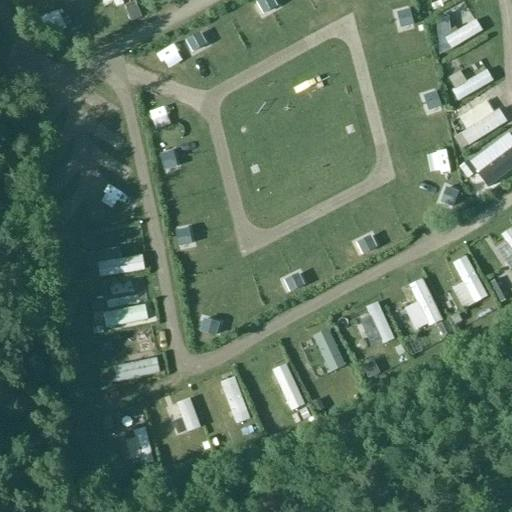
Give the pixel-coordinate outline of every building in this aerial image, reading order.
[(105,0),(110,10),(132,2),(131,0),(105,0)] [(351,0),(358,18),(396,5),(394,0),(351,0)] [(215,24),(194,33),(205,59),(225,50),(215,24)] [(452,54),(484,38),(476,24),(444,40),(452,54)] [(165,69),(186,52),(177,41),(157,58),(165,69)] [(452,95),(459,108),(494,91),(483,69),(461,80),(465,89),(452,95)] [(158,86),(148,87),(150,113),(160,112),(158,86)] [(487,109),(460,125),(468,139),(459,144),(466,158),(509,134),(500,118),(494,121),(487,109)] [(511,145),(509,142),(470,170),(478,182),(511,156),(511,145)] [(111,252),(90,253),(91,276),(111,275),(111,252)] [(106,277),(92,278),(93,293),(107,291),(106,277)] [(105,337),(148,333),(145,303),(102,307),(105,337)] [(313,343),(331,380),(345,373),(327,337),(313,343)] [(155,356),(113,359),(114,381),(156,379),(155,356)] [(291,422),(307,416),(288,370),(272,377),(291,422)] [(236,433),(251,428),(236,383),(221,388),(236,433)] [(192,404),(178,408),(187,440),(201,436),(192,404)] [(147,433),(132,436),(139,466),(153,462),(147,433)]
